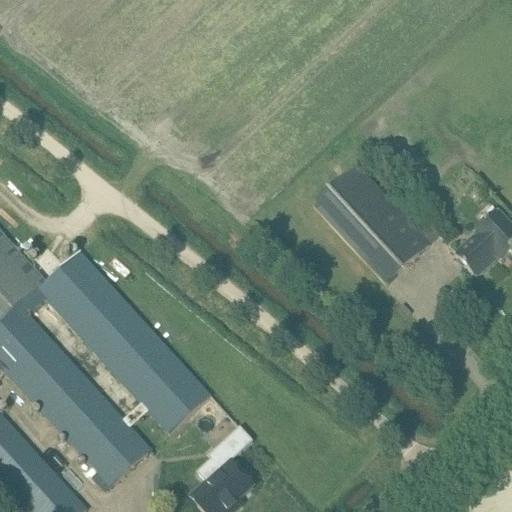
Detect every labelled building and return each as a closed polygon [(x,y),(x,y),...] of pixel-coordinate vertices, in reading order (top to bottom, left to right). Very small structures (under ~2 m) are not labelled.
[(356,168),(312,208),(385,288),(429,247),(356,168)] [(501,266),(511,255),(511,230),(498,214),(473,237),(475,238),(454,258),(476,281),(497,262),(501,266)] [(0,325),(20,307),(38,291),(45,284),(0,233),(0,325)] [(79,253),(45,284),(38,291),(142,404),(124,421),(20,307),(0,325),(0,367),(112,489),(153,452),(132,429),(150,412),(171,435),(212,398),(79,253)] [(88,511),(89,511),(0,414),(0,479),(29,511),(88,511)] [(207,485),(190,500),(201,511),(229,511),(254,489),(221,454),(198,475),(207,485)]
